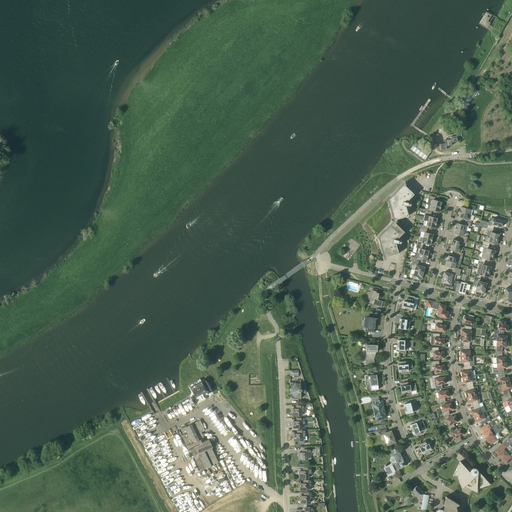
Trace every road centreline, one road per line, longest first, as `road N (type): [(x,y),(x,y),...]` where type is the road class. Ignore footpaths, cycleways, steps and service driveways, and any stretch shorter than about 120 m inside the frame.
road 1 (residential): [(286,511),(277,331),(263,299),(271,286)]
road 2 (residential): [(419,470),(388,375),(397,282)]
road 3 (residential): [(476,440),(452,367),(459,301)]
